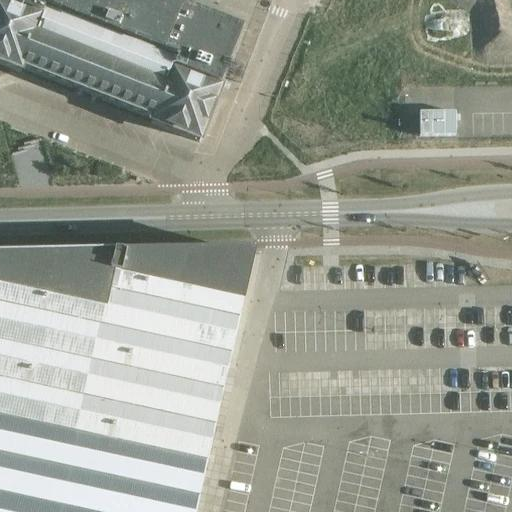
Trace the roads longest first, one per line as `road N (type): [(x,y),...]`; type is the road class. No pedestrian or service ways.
road 1 (residential): [(202,175),(0,102)]
road 2 (tertiary): [(0,222),(204,217)]
road 3 (residential): [(293,0),(219,164),(202,175)]
road 4 (tertiary): [(511,194),(329,214)]
road 5 (tertiary): [(329,214),(511,226)]
road 6 (tertiary): [(204,217),(329,214)]
